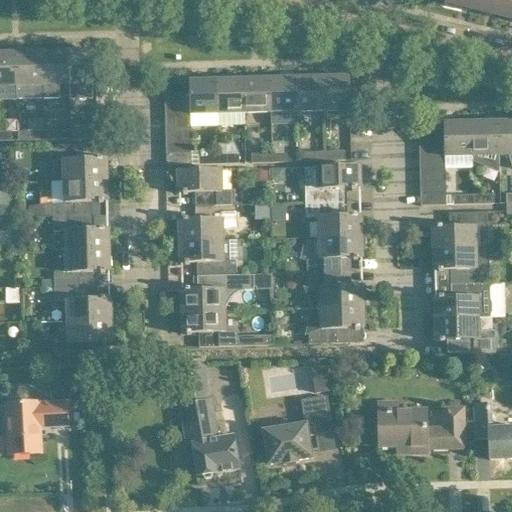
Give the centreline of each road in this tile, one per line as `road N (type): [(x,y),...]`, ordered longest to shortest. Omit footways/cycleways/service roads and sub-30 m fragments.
road 1 (residential): [(152,347),(152,282),(137,273),(136,218),(153,204),(152,159),(132,136),(125,0)]
road 2 (residential): [(379,339),(408,339),(406,291),(384,276),(395,171),(380,151),(373,34)]
road 3 (residential): [(201,0),(373,34)]
road 4 (residential): [(373,34),(511,69)]
